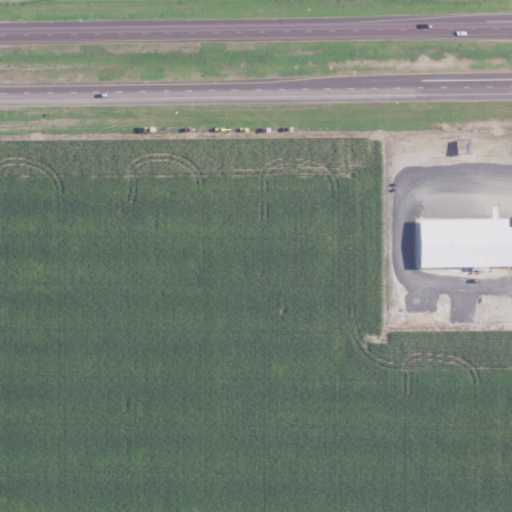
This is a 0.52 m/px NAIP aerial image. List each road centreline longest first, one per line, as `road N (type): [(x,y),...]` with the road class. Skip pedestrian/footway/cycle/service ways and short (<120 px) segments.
road 1 (trunk): [(0,95),(511,83)]
road 2 (trunk): [(511,25),(0,31)]
